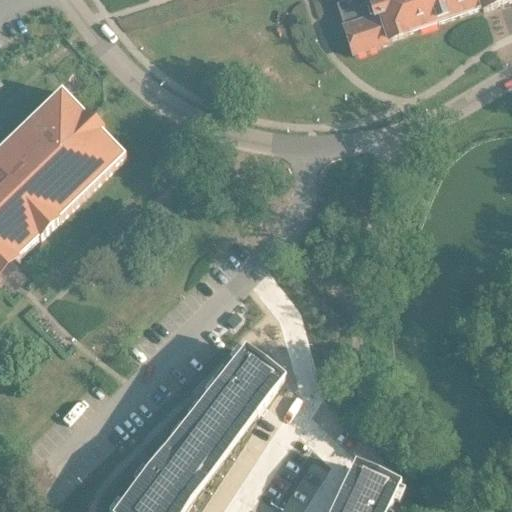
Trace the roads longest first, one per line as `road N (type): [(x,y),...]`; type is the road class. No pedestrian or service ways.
road 1 (residential): [(451,511),(389,430),(354,325),(372,216),(431,120)]
road 2 (residential): [(431,120),(369,140),(310,146),(214,130),(127,73),(68,0)]
